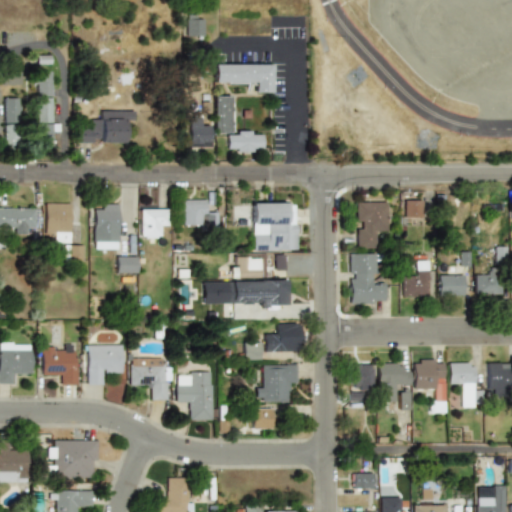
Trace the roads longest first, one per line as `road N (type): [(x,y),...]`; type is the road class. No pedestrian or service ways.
road 1 (residential): [(511,173),(0,175)]
road 2 (residential): [(327,511),(326,175)]
road 3 (residential): [(0,412),(102,416),(195,453),(327,454)]
road 4 (residential): [(511,330),(326,333)]
